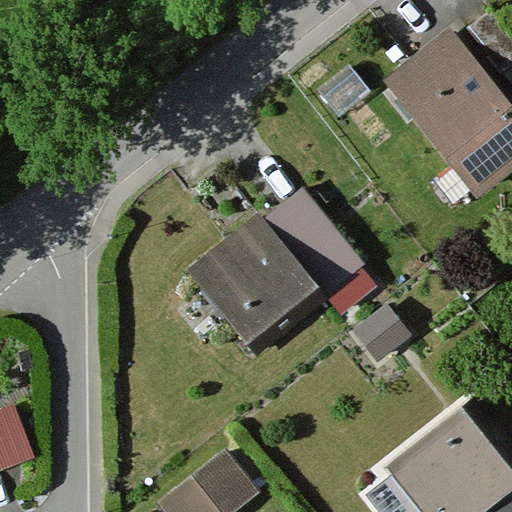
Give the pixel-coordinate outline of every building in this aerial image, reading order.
[(511,154),(511,107),(443,20),(376,72),(468,189),(511,154)] [(291,171),(181,260),(251,347),(361,258),(291,171)] [(511,511),(511,461),(447,389),(376,453),(429,511),(511,511)] [(0,462),(39,448),(18,391),(0,398),(0,462)] [(219,511),(256,482),(218,437),(151,491),(168,511),(219,511)]
